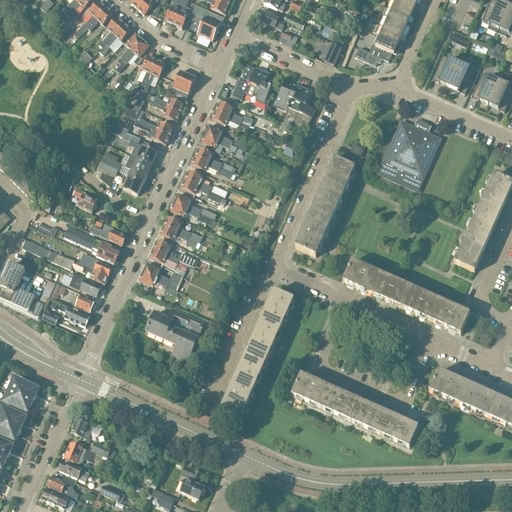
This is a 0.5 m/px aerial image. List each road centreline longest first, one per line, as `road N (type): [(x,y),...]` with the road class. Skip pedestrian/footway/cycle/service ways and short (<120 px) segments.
road 1 (tertiary): [(511,479),(324,483),(241,453)]
road 2 (residential): [(346,303),(315,367),(399,405),(431,340)]
road 3 (residential): [(273,265),(351,88)]
road 4 (tertiary): [(241,453),(80,380)]
road 5 (residential): [(149,226),(219,71)]
road 6 (residential): [(80,380),(149,226)]
road 7 (residential): [(213,397),(273,265)]
road 8 (residential): [(22,511),(80,380)]
road 9 (residential): [(219,71),(153,39),(109,0)]
road 10 (residential): [(351,88),(237,38)]
road 11 (residential): [(511,141),(399,91)]
road 12 (residential): [(507,329),(478,301),(511,226)]
